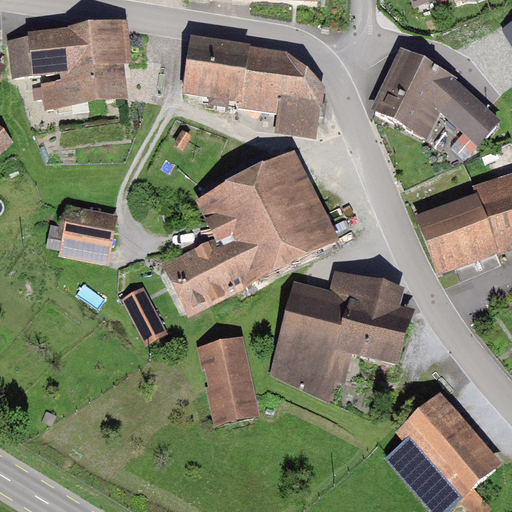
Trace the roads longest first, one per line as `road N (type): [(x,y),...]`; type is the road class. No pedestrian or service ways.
road 1 (residential): [(511,403),(421,281),(337,82)]
road 2 (residential): [(337,82),(314,52),(292,42),(34,0)]
road 3 (residential): [(363,34),(435,50),(468,68),(494,98)]
